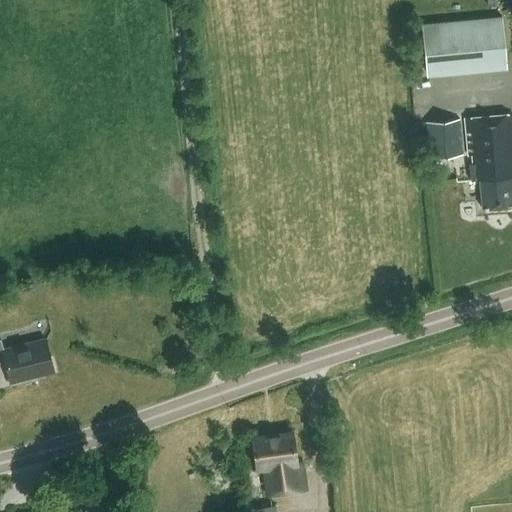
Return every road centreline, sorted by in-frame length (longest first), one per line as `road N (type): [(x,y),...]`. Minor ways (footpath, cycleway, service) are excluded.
road 1 (tertiary): [(0,463),(511,301)]
road 2 (track): [(317,358),(326,511)]
